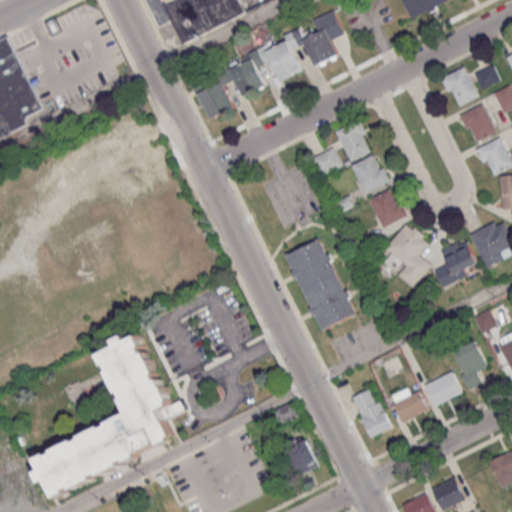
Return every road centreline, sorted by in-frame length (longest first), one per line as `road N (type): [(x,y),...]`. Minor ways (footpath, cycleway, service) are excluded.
road 1 (tertiary): [(372,511),(117,0)]
road 2 (residential): [(202,170),(511,14)]
road 3 (residential): [(376,83),(431,194),(441,203),(457,200),(460,178),(406,68)]
road 4 (track): [(0,262),(96,169),(177,119)]
road 5 (residential): [(308,511),(511,408)]
